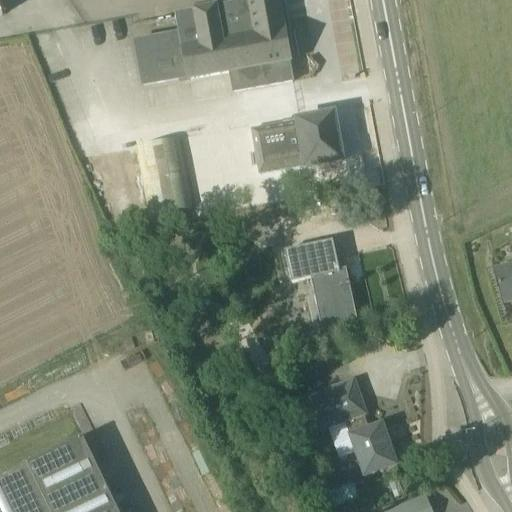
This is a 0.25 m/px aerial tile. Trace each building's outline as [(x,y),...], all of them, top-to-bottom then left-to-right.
[(189,81),(232,73),(235,93),(292,83),(289,63),(291,63),(279,0),(258,0),(248,2),(248,3),(221,8),(217,9),(217,8),(194,12),(194,13),(176,16),(181,41),(173,42),(172,36),(135,43),(143,87),(188,79),(189,81)] [(248,132),(251,149),(254,166),(236,169),(234,155),(205,160),(213,202),(242,197),(239,180),(306,168),(342,162),(333,116),(295,123),(248,132)] [(135,149),(149,218),(193,208),(179,139),(135,149)] [(339,274),(333,243),(285,252),(292,284),(311,280),(321,328),(357,320),(350,288),(351,288),(350,285),(340,287),(337,274),(339,274)] [(511,265),(495,270),(504,305),(511,302),(511,265)] [(391,450),(391,449),(390,449),(388,443),(389,443),(388,442),(382,425),(369,430),(364,416),(366,416),(354,382),(301,400),(313,434),(345,423),(350,437),(349,437),(364,478),(397,467),(391,450)] [(0,478),(0,511),(117,511),(83,439),(0,478)] [(394,511),(392,511),(431,511),(425,498),(394,511)]
